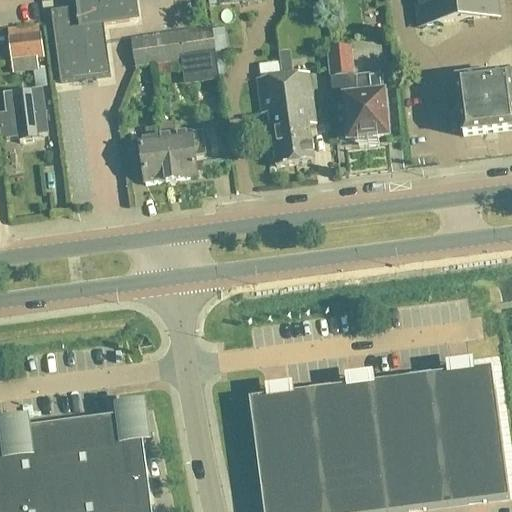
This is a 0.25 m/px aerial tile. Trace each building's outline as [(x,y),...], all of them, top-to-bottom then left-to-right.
[(75,0),(77,11),(49,14),(59,86),(108,79),(102,28),(136,24),(132,0),(75,0)] [(216,0),(218,9),(265,4),(264,0),(216,0)] [(414,0),(418,29),(497,19),(494,0),(414,0)] [(165,37),(169,66),(179,64),(183,89),(218,84),(211,31),(165,37)] [(10,65),(42,61),(39,37),(7,41),(10,65)] [(145,69),(169,66),(165,37),(130,42),(133,71),(145,70),(145,69)] [(335,138),(347,137),(347,144),(351,144),(354,146),(363,146),(364,143),(386,140),(383,113),(385,110),(385,103),(383,101),(382,96),(380,97),(378,78),(353,81),(352,79),(349,50),(326,52),(335,138)] [(291,132),(296,169),(313,166),(308,129),(314,128),(307,77),(280,80),(284,114),(283,114),(285,123),(288,123),(289,132),(291,132)] [(511,78),(486,81),(493,137),(511,134),(511,78)] [(284,114),(280,80),(256,84),(261,119),(267,118),(275,172),(296,169),(291,132),(289,132),(288,123),(285,123),(283,114),(284,114)] [(455,85),(460,125),(462,141),(493,137),(486,81),(455,85)] [(46,140),(40,97),(4,102),(7,122),(0,122),(0,143),(0,146),(18,143),(19,146),(36,144),(36,141),(46,140)] [(158,133),(161,158),(155,159),(155,164),(161,163),(165,186),(165,188),(179,186),(179,184),(196,182),(193,161),(204,159),(201,137),(190,138),(190,137),(173,139),(171,126),(157,128),(158,133)] [(155,164),(155,159),(161,158),(158,133),(145,134),(147,143),(138,144),(145,189),(165,186),(161,163),(155,164)] [(440,360),(468,358),(467,346),(439,348),(440,360)] [(340,361),(341,376),(369,374),(368,360),(340,361)] [(262,389),(290,384),(288,371),(260,376),(262,389)] [(271,400),(267,401),(248,403),(262,511),(439,511),(508,503),(499,439),(491,372),(469,375),(469,379),(452,382),(451,378),(418,382),(390,386),(390,385),(368,388),(369,392),(361,393),(351,395),(351,391),(288,399),(289,403),(271,405),(271,400)] [(0,511),(150,511),(138,418),(0,436),(0,511)]
